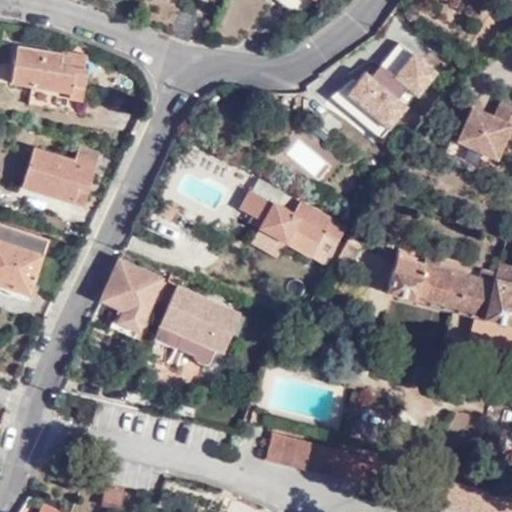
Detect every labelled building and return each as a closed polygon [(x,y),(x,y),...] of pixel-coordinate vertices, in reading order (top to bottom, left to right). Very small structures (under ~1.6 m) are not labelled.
[(169,33),(187,40),(197,12),(179,6),(169,33)] [(56,64),(57,53),(15,46),(9,82),(30,86),(57,90),(56,96),(81,100),(87,69),(83,68),(56,64)] [(57,50),(57,53),(56,64),(83,68),(86,55),(57,50)] [(386,103),(416,129),(442,98),(422,83),(412,97),(399,86),(386,103)] [(57,90),(30,86),(27,104),(79,113),(81,100),(56,96),(57,90)] [(511,120),(511,99),(509,99),(502,117),(508,119),(511,120)] [(493,154),(501,135),(508,119),(502,117),(468,103),(453,137),(450,135),(444,150),(478,164),(484,151),(493,154)] [(509,139),(511,131),(511,120),(508,119),(501,135),(509,139)] [(80,205),(98,153),(77,146),(71,161),(33,148),(19,185),(80,205)] [(259,224),(287,239),(313,251),(325,228),(342,236),(351,222),(303,198),(296,207),(251,184),(240,204),(253,212),(252,217),(260,222),(259,224)] [(0,285),(27,295),(46,239),(0,224),(0,285)] [(282,248),(287,239),(259,224),(254,234),(282,248)] [(387,292),(454,309),(464,272),(466,262),(424,249),(420,260),(397,255),(387,292)] [(499,267),(511,271),(511,254),(503,252),(499,267)] [(119,261),(102,297),(122,307),(116,320),(140,330),(163,280),(119,261)] [(464,272),(454,309),(477,315),(471,337),(511,348),(511,271),(499,267),(495,280),(464,272)] [(155,335),(175,345),(182,331),(201,339),(194,354),(197,356),(196,358),(205,363),(208,359),(210,360),(217,346),(226,349),(234,330),(221,324),(229,306),(177,283),(155,335)] [(274,322),(256,313),(252,320),(272,329),(274,322)] [(182,331),(175,345),(194,354),(201,339),(182,331)] [(332,344),(319,341),(315,356),(328,360),(332,344)] [(265,459),(381,486),(388,458),(271,431),(265,459)] [(430,506),(457,511),(511,511),(511,494),(437,477),(430,506)] [(101,505),(119,510),(123,490),(105,486),(101,505)] [(75,511),(44,497),(40,507),(52,511),(75,511)]
